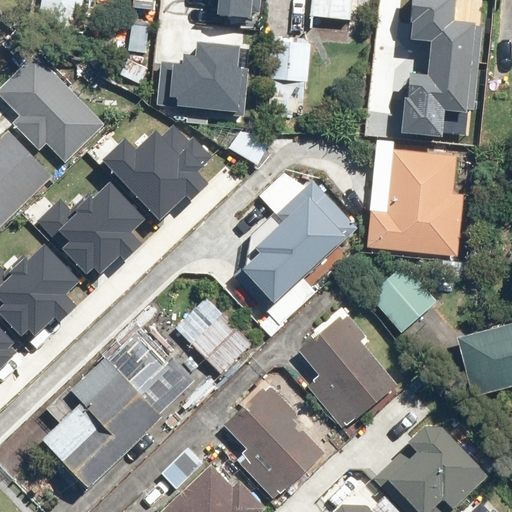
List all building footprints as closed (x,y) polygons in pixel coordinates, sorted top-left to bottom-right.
[(85,0),(41,0),(39,35),(82,39),(85,0)] [(222,0),(221,11),(249,14),(250,0),(222,0)] [(352,22),(354,0),(310,0),(309,17),(352,22)] [(402,72),(395,133),(444,139),(448,105),(469,108),(478,27),(449,24),(451,0),(415,0),(410,42),(430,44),(426,74),(402,72)] [(163,58),(158,98),(241,109),(249,46),(200,40),(199,53),(189,51),(188,61),(163,58)] [(308,85),(310,46),(267,44),(265,83),(308,85)] [(38,55),(0,89),(0,104),(40,148),(46,142),(65,162),(104,126),(38,55)] [(126,138),(107,157),(164,215),(189,190),(196,197),(214,179),(207,171),(221,157),(181,117),(165,133),(159,127),(137,149),(126,138)] [(8,130),(0,136),(0,226),(52,178),(8,130)] [(366,249),(458,257),(464,194),(454,193),(457,157),(395,151),(389,213),(369,211),(366,249)] [(231,271),(267,311),(359,228),(315,180),(276,216),(284,224),(231,271)] [(141,216),(109,181),(75,212),(61,197),(38,220),(86,271),(93,264),(103,274),(138,242),(126,230),(141,216)] [(77,275),(45,241),(11,272),(0,259),(0,307),(22,330),(29,323),(39,334),(74,302),(62,289),(77,275)] [(404,264),(369,294),(402,331),(437,301),(404,264)] [(307,384),(344,425),(393,381),(359,343),(368,336),(344,310),(297,351),(318,374),(307,384)] [(222,370),(250,344),(223,314),(194,340),(222,370)] [(0,371),(18,355),(8,345),(16,338),(0,321),(0,371)] [(511,323),(458,339),(475,398),(511,387),(511,323)] [(45,438),(90,485),(163,415),(106,357),(71,391),(82,402),(45,438)] [(297,414),(268,385),(227,426),(247,446),(237,456),(278,497),(325,451),(293,418),(297,414)] [(430,422),(374,478),(407,511),(450,511),(485,477),(430,422)] [(205,466),(187,448),(163,472),(181,490),(205,466)] [(261,511),(267,507),(239,479),(232,486),(209,463),(160,511),(261,511)] [(369,511),(352,494),(332,511),(369,511)]
